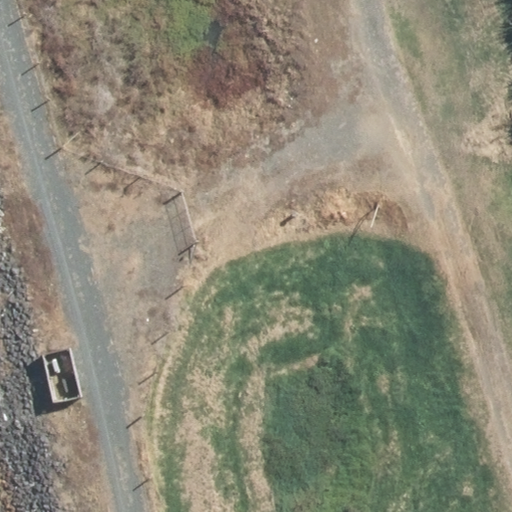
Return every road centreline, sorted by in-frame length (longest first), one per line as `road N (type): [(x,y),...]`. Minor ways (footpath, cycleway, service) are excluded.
road 1 (track): [(360,0),(393,103),(145,241),(52,264)]
road 2 (track): [(393,103),(511,481)]
